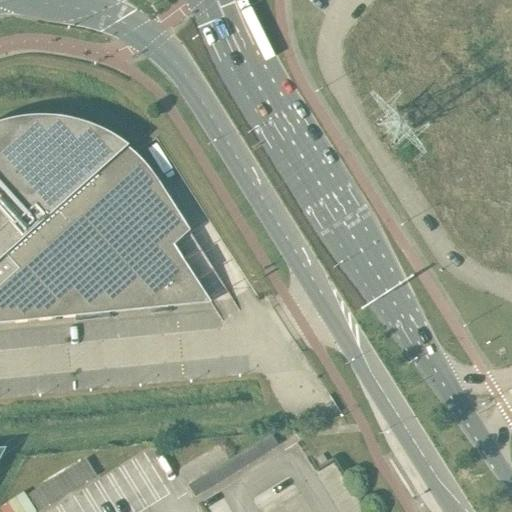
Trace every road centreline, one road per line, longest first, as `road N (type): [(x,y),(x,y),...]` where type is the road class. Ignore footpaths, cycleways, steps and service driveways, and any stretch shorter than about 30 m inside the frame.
road 1 (secondary): [(81,0),(179,67),(457,511)]
road 2 (secondary): [(511,483),(258,73),(226,0)]
